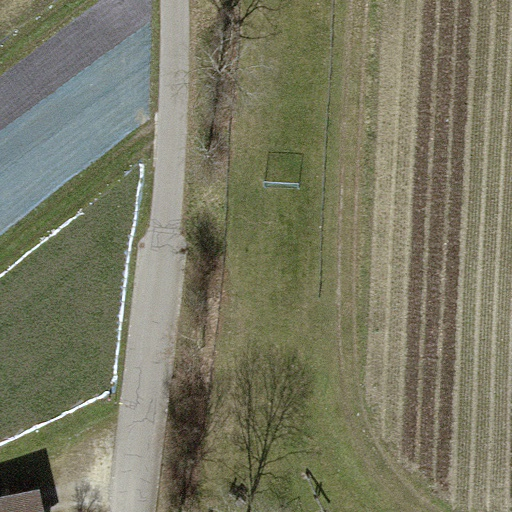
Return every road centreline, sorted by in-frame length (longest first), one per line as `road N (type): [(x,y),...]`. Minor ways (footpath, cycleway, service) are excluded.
road 1 (track): [(350,0),(333,372),(350,430),(389,481),(433,511)]
road 2 (unclassified): [(165,0),(168,92),(123,511)]
